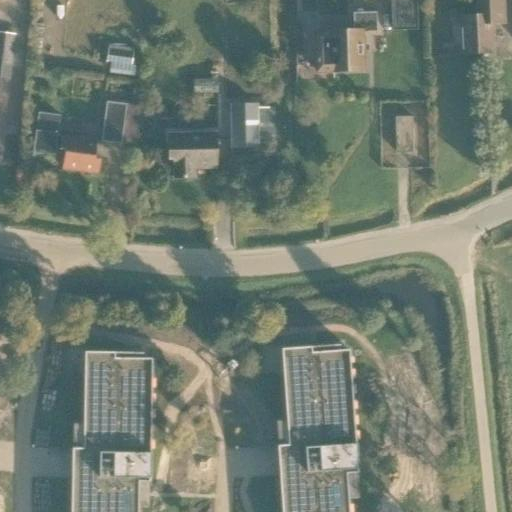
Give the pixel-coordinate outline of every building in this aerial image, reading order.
[(418,0),(392,0),(393,29),(419,29),(418,0)] [(505,23),(504,0),(477,0),(479,15),(464,16),(466,54),(494,52),(493,23),(505,23)] [(355,30),(334,31),(316,31),(317,72),(365,71),(364,31),(378,31),(377,12),(355,13),(355,30)] [(15,35),(0,33),(0,64),(12,65),(15,35)] [(132,52),(107,49),(105,62),(131,65),(132,52)] [(125,105),(105,102),(100,141),(120,143),(125,105)] [(269,105),(256,106),(255,103),(229,104),(230,148),(270,147),(269,105)] [(59,115),(37,113),(34,131),(31,156),(32,157),(33,153),(53,155),(54,149),(64,150),(62,168),(96,173),(98,159),(92,158),(95,140),(56,135),(59,115)] [(414,152),(413,116),(396,117),(397,152),(414,152)] [(215,167),(214,132),(167,133),(167,152),(172,152),(173,178),(193,177),(192,168),(215,167)] [(338,346),(338,345),(279,349),(286,445),(275,446),(279,511),(347,511),(345,474),(356,473),(347,350),(310,352),(310,348),(338,346)] [(136,511),(137,482),(148,482),(150,359),(113,358),(113,354),(141,355),(141,353),(83,352),(81,448),(70,448),(70,465),(68,511),(136,511)]
